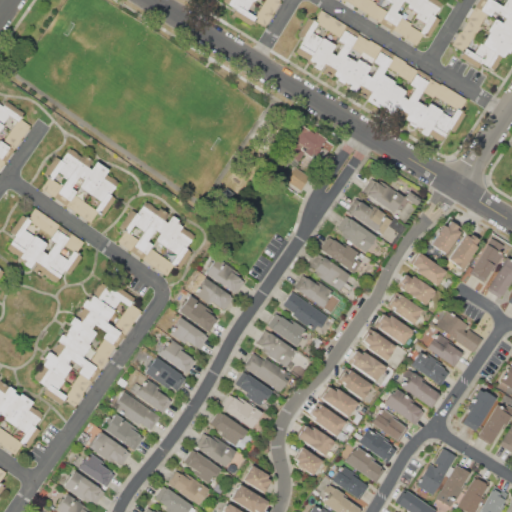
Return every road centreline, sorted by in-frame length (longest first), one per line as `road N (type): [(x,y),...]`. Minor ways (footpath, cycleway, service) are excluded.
road 1 (residential): [(370,132),(121,511)]
road 2 (residential): [(511,219),(158,0)]
road 3 (residential): [(461,189),(406,247),(338,358),(288,417),(280,511)]
road 4 (residential): [(170,291),(16,511)]
road 5 (residential): [(509,326),(437,429),(412,450),(375,511)]
road 6 (residential): [(511,113),(324,0)]
road 7 (residential): [(170,291),(10,179)]
